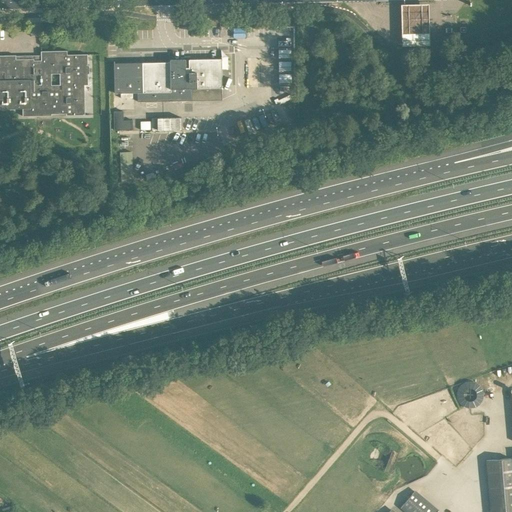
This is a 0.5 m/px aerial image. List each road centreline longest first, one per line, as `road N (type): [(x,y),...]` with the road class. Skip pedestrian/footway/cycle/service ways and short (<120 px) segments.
road 1 (motorway): [(511,185),(201,268),(0,333)]
road 2 (motorway): [(15,357),(291,272),(511,216)]
road 3 (motorway): [(15,357),(511,245)]
road 4 (motorway): [(457,170),(241,226),(0,302)]
